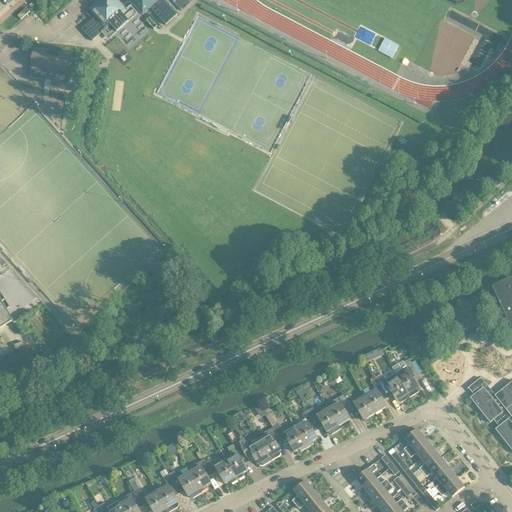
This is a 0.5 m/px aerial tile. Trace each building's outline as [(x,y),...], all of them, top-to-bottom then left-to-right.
[(106,8),(99,0),(98,0),(89,9),(95,16),(81,29),(92,41),(106,28),(107,29),(127,11),(126,10),(122,6),(119,2),(117,4),(114,1),(106,8)] [(129,0),(133,4),(142,14),(150,8),(158,0),(129,0)] [(169,5),(164,0),(158,0),(150,8),(157,15),(169,5)] [(175,0),(174,1),(182,10),(191,2),(188,0),(175,0)] [(169,5),(157,15),(165,25),(177,14),(169,5)] [(17,16),(21,20),(30,11),(26,8),(17,16)] [(361,26),(356,38),(371,44),(376,33),(361,26)] [(34,48),(32,60),(31,65),(69,72),(72,54),(34,48)] [(69,72),(31,65),(29,78),(67,84),(69,72)] [(511,310),(511,283),(499,290),(509,312),(511,310)] [(0,327),(12,321),(5,310),(9,307),(0,292),(0,327)] [(22,341),(13,345),(15,350),(25,347),(22,341)] [(404,362),(406,365),(404,367),(403,372),(397,375),(398,377),(408,394),(419,387),(415,381),(421,378),(409,359),(404,362)] [(408,394),(398,377),(387,384),(382,376),(377,379),(388,398),(393,395),(397,401),(408,394)] [(511,383),(496,397),(481,378),(468,388),(468,389),(468,388),(474,395),(470,398),(471,398),(490,422),(490,423),(493,420),(499,427),(495,429),(496,430),(496,429),(511,449),(511,383)] [(388,398),(377,379),(371,382),(376,390),(365,397),(375,413),(386,407),(383,401),(388,398)] [(375,413),(365,397),(354,403),(348,392),(343,395),(351,410),(356,407),(364,420),(375,413)] [(351,410),(343,395),(333,401),(335,405),(329,409),(339,426),(350,419),(346,413),(351,410)] [(339,426),(329,409),(318,416),(313,408),(308,411),(319,429),(324,426),(327,433),(339,426)] [(305,419),(294,425),(307,448),(313,444),(313,441),(317,439),(313,433),(319,429),(308,411),(302,414),(305,419)] [(294,425),(283,432),(278,424),(273,427),(282,442),(284,445),(289,442),(295,452),(298,450),(301,451),(307,448),(294,425)] [(282,442),(273,427),(263,433),(266,438),(259,441),(269,458),(280,451),(277,445),(282,442)] [(417,429),(405,439),(409,445),(404,449),(407,453),(425,439),(417,429)] [(425,439),(407,453),(411,458),(416,453),(421,459),(433,449),(425,439)] [(243,440),(238,443),(249,462),(254,458),(258,464),(269,458),(259,441),(248,448),(243,440)] [(249,462),(238,443),(233,446),(238,454),(226,461),(237,480),(244,476),(244,473),(247,470),(244,465),(249,462)] [(433,449),(421,459),(425,464),(420,469),(423,473),(441,458),(433,449)] [(396,462),(401,459),(395,452),(391,455),(396,462)] [(393,465),(385,455),(381,458),(389,468),(393,465)] [(237,480),(226,461),(216,467),(209,456),(203,460),(212,474),(218,471),(225,484),(229,482),(231,484),(237,480)] [(449,468),(441,458),(423,473),(426,477),(432,473),(436,478),(449,468)] [(401,459),(396,462),(404,472),(408,468),(401,459)] [(194,465),(195,467),(189,471),(191,473),(190,473),(201,492),(207,489),(207,485),(211,483),(207,477),(212,474),(203,460),(194,465)] [(374,464),(356,479),(364,489),(376,479),(372,473),(377,469),(374,464)] [(393,465),(389,468),(395,475),(399,472),(393,465)] [(416,478),(408,468),(404,472),(412,481),(416,478)] [(449,468),(436,478),(441,483),(435,488),(439,492),(457,478),(449,468)] [(181,471),(176,474),(174,472),(168,475),(179,493),(185,490),(188,496),(192,494),(195,496),(201,492),(190,473),(189,474),(188,472),(183,475),(181,471)] [(140,488),(139,489),(130,474),(126,477),(132,488),(143,506),(148,503),(153,511),(168,511),(157,493),(146,499),(140,488)] [(168,486),(157,493),(168,511),(169,511),(177,508),(179,504),(178,503),(178,502),(175,496),(179,493),(168,475),(163,478),(168,486)] [(402,490),(406,487),(398,477),(394,481),(402,490)] [(424,488),(416,478),(412,481),(420,491),(424,488)] [(465,487),(457,478),(439,492),(442,496),(447,492),(452,498),(465,487)] [(381,484),(376,479),(364,489),(371,498),(389,484),(386,480),(381,484)] [(306,481),(293,491),(298,496),(292,501),(296,505),(314,490),(306,481)] [(393,488),(389,484),(371,498),(379,508),(392,498),(387,493),(393,488)] [(411,494),(406,487),(402,490),(407,497),(411,494)] [(131,489),(133,492),(124,497),(127,502),(120,505),(124,511),(139,511),(138,509),(143,506),(132,488),(131,489)] [(432,498),(424,488),(420,491),(428,501),(432,498)] [(314,490),(296,505),(299,509),(305,505),(309,510),(321,500),(314,490)] [(418,504),(422,501),(417,494),(412,497),(418,504)] [(105,503),(102,505),(97,497),(95,499),(96,500),(95,500),(102,511),(124,511),(120,505),(110,511),(105,503)] [(392,498),(379,508),(382,511),(394,511),(405,503),(402,499),(396,503),(392,498)] [(440,507),(432,498),(428,501),(436,511),(440,507)] [(94,510),(95,511),(102,511),(95,500),(91,503),(94,509),(94,510)] [(321,500),(309,510),(310,511),(326,511),(329,510),(321,500)] [(479,507),(475,502),(471,506),(474,511),(479,507)] [(408,508),(405,503),(394,511),(402,511),(403,511),(408,508)]
